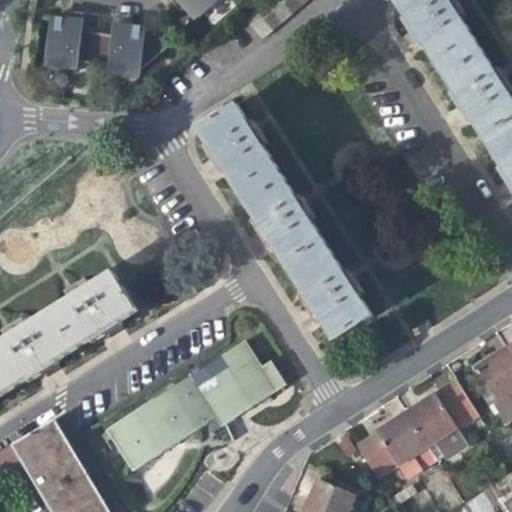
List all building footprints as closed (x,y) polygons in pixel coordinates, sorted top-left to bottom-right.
[(173,0),(183,11),(190,6),(195,12),(200,18),(219,0),(173,0)] [(262,40),(308,0),(263,0),(243,17),(262,40)] [(511,99),(505,88),(510,85),(505,77),(499,80),(480,49),(457,14),(463,10),(457,1),(451,5),(447,0),(403,0),(397,4),(415,32),(465,110),(511,183),(511,99)] [(79,67),(79,62),(83,32),(85,14),(70,12),(69,20),(53,19),(48,63),(79,67)] [(171,49),(159,31),(126,27),(115,26),(114,36),(111,66),(110,71),(142,74),(142,68),(171,49)] [(95,64),(99,34),(83,32),(79,62),(95,64)] [(111,66),(114,36),(99,34),(95,64),(111,66)] [(334,340),(371,316),(355,291),(361,288),(355,279),(349,282),(307,217),(313,213),(308,205),(302,208),(259,141),(264,138),(259,130),(253,133),(237,108),(200,131),(218,160),(269,239),(317,314),(334,340)] [(111,275),(89,289),(86,285),(76,291),(79,295),(22,331),(20,327),(11,332),(13,336),(0,344),(0,396),(34,375),(103,332),(135,312),(111,275)] [(246,341),(175,387),(200,426),(214,417),(219,414),(225,423),(245,410),(286,383),(271,360),(262,366),(246,341)] [(505,428),(511,423),(511,352),(508,347),(494,356),(478,367),(494,392),(504,408),(496,414),(505,428)] [(433,395),(406,413),(436,460),(465,442),(458,430),(479,417),(456,381),(433,395)] [(200,426),(175,387),(108,430),(112,437),(133,470),(168,447),(200,426)] [(485,397),(496,414),(504,408),(494,392),(485,397)] [(385,493),(436,460),(406,413),(384,427),(355,445),(385,493)] [(220,426),(225,423),(219,414),(214,417),(220,426)] [(110,511),(55,420),(50,422),(103,511),(110,511)] [(103,511),(50,422),(13,446),(27,470),(50,509),(51,511),(103,511)] [(107,441),(112,437),(108,430),(102,434),(107,441)] [(13,446),(0,454),(0,486),(27,470),(13,446)] [(307,501),(302,511),(350,511),(357,496),(315,479),(307,501)] [(511,511),(511,496),(501,504),(506,511),(511,511)]
